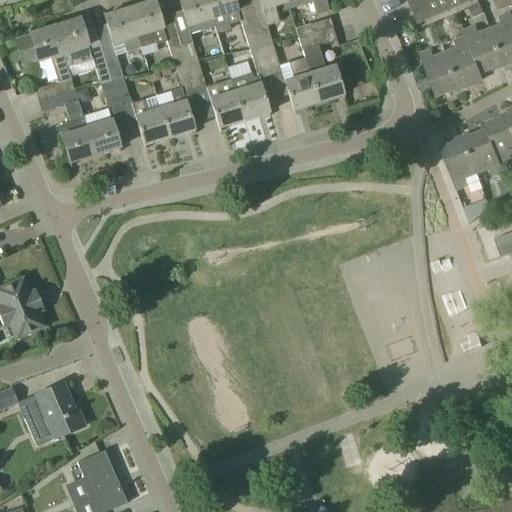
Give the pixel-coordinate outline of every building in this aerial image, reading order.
[(170,14),(177,38),(178,37),(186,65),(198,61),(189,34),(214,26),(206,0),(178,0),(182,11),(170,14)] [(232,0),(206,0),(214,26),(217,34),(229,30),(225,14),(236,11),(232,0)] [(258,0),(262,13),(251,17),(260,47),(271,44),(265,26),(278,22),(273,6),(286,2),(285,0),(258,0)] [(292,0),(313,0),(314,2),(318,15),(328,12),(324,0),(285,0),(286,2),(292,0)] [(406,0),(418,25),(436,17),(474,0),(406,0)] [(511,0),(493,0),(497,11),(511,5),(511,0)] [(153,1),(128,9),(140,47),(155,43),(152,32),(162,29),(153,1)] [(125,52),(140,47),(128,9),(103,17),(112,44),(122,41),(125,52)] [(502,25),(490,29),(505,67),(505,65),(511,62),(511,16),(511,13),(499,18),(502,25)] [(249,50),(260,47),(251,17),(239,20),(249,50)] [(298,40),(333,29),(329,18),(294,29),(298,40)] [(79,19),(54,26),(67,67),(92,59),(99,82),(110,79),(101,51),(90,54),(79,19)] [(33,91),(37,102),(73,91),(66,68),(67,67),(54,26),(29,34),(29,36),(15,41),(22,64),(36,60),(37,62),(49,58),(57,83),(33,91)] [(504,67),(505,67),(490,29),(479,33),(476,26),(464,31),(466,36),(480,74),(503,65),(504,67)] [(298,40),(303,58),(317,103),(343,95),(334,67),(324,70),(322,60),(317,47),(336,40),(333,29),(298,40)] [(483,80),(480,74),(466,36),(454,40),(457,48),(445,53),(460,90),(460,89),(483,80)] [(166,41),(174,68),(186,65),(178,37),(177,38),(166,41)] [(280,73),(278,67),(271,44),(260,47),(269,76),(280,73)] [(121,75),(113,47),(101,51),(110,79),(121,75)] [(269,76),(260,47),(249,50),(258,80),(269,76)] [(460,90),(445,53),(434,57),(431,50),(419,55),(435,98),(458,89),(459,91),(460,90)] [(292,111),(317,103),(303,58),(288,63),(293,79),(284,82),(292,111)] [(206,86),(198,61),(186,65),(195,93),(206,90),(218,128),(244,120),(235,92),(231,78),(206,86)] [(173,106),(160,110),(168,138),(193,130),(183,97),(195,93),(186,65),(174,68),(180,88),(169,91),(173,106)] [(110,79),(117,102),(129,98),(121,75),(110,79)] [(99,82),(107,105),(117,102),(110,79),(99,82)] [(268,113),(265,103),(259,84),(235,92),(244,120),(268,113)] [(82,117),(73,91),(37,102),(40,113),(64,106),(72,132),(60,136),(69,163),(94,156),(82,117)] [(141,100),(130,104),(135,121),(143,146),(168,138),(160,110),(146,114),(141,100)] [(119,148),(113,128),(107,109),(82,117),(94,156),(119,148)] [(484,124),(486,130),(501,167),(511,162),(511,160),(510,155),(511,154),(511,125),(507,113),(507,114),(507,115),(484,124)] [(501,167),(486,130),(464,138),(463,137),(462,137),(477,175),(488,170),(491,178),(503,173),(501,167)] [(439,148),(456,191),(468,186),(465,179),(477,175),(462,137),(462,139),(439,148)] [(486,201),(463,210),(469,225),(484,212),(489,208),(486,201)] [(511,254),(511,233),(494,240),(501,258),(511,254)] [(0,306),(8,326),(15,340),(44,327),(38,313),(43,310),(34,291),(29,293),(23,278),(0,287),(0,306)] [(47,441),(35,446),(36,448),(84,426),(77,410),(72,412),(69,406),(71,405),(62,384),(21,401),(28,417),(36,414),(47,441)] [(10,389),(0,393),(0,410),(17,404),(10,389)] [(91,511),(106,511),(126,504),(120,490),(121,489),(120,486),(116,488),(111,477),(114,476),(103,451),(76,463),(91,499),(87,500),(91,511)]
